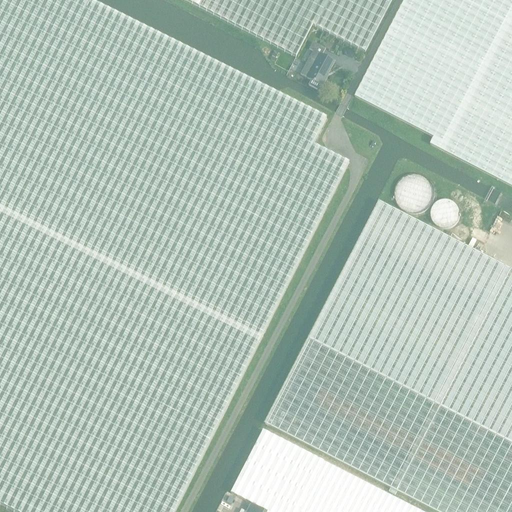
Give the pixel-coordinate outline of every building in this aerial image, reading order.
[(0,0),(0,505),(13,511),(175,511),(348,164),(312,146),(326,119),(85,0),(0,0)] [(182,0),(224,21),(295,58),(312,27),(343,42),(364,53),(390,0),(182,0)] [(511,0),(404,0),(354,98),(433,139),(429,146),(511,188),(511,0)] [(305,65),(299,76),(306,79),(310,82),(308,86),(317,91),(319,86),(321,87),(325,79),(325,78),(333,63),(321,57),(325,50),(312,44),(308,51),(312,52),(305,65)] [(427,194),(427,191),(426,187),(424,184),(422,181),(419,179),(416,177),(414,176),(409,176),(407,176),(402,177),(399,179),(396,181),(394,184),(392,187),(392,190),(391,193),(391,197),(392,200),(394,203),(396,206),(398,208),(401,210),(405,211),(408,212),(412,212),(415,211),(418,209),(421,207),(424,204),(426,201),(427,198),(427,194)] [(511,511),(511,270),(379,203),(265,425),(435,511),(511,511)] [(456,218),(456,217),(456,213),(455,211),(453,210),(450,207),(449,207),(446,206),(444,206),(442,207),(440,208),(438,209),(437,211),(436,213),(435,215),(435,217),(436,221),(438,224),(440,226),(441,227),(445,228),(448,228),(450,227),(453,225),(455,222),(456,220),(456,218)] [(251,505),(265,511),(420,511),(395,499),(263,431),(231,494),(251,505)]
